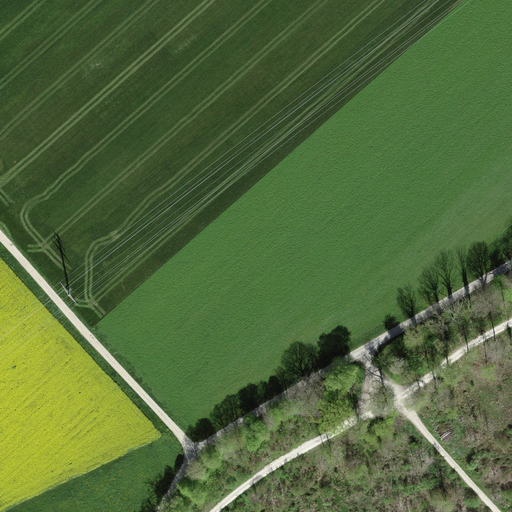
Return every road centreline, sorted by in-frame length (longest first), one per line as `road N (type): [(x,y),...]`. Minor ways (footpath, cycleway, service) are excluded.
road 1 (track): [(193,453),(511,263)]
road 2 (track): [(511,322),(398,399),(294,453),(215,511)]
road 3 (track): [(0,235),(193,453)]
road 4 (track): [(498,511),(361,350)]
